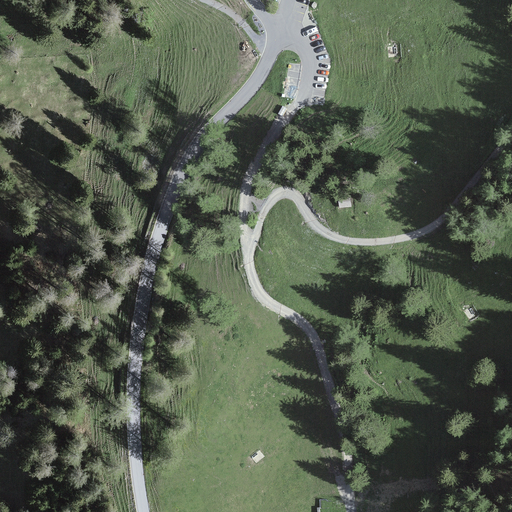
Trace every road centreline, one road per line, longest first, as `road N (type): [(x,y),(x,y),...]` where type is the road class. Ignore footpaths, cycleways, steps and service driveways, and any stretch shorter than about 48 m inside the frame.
road 1 (unclassified): [(148,511),(138,443),(140,346),(160,240),(200,145),(260,79),(283,28)]
road 2 (track): [(251,252),(270,204),(281,197),(340,236),(394,239),(430,229),(511,136)]
road 3 (track): [(251,252),(262,286),(318,335),(350,460),(354,511)]
road 4 (track): [(301,97),(255,176),(251,252)]
